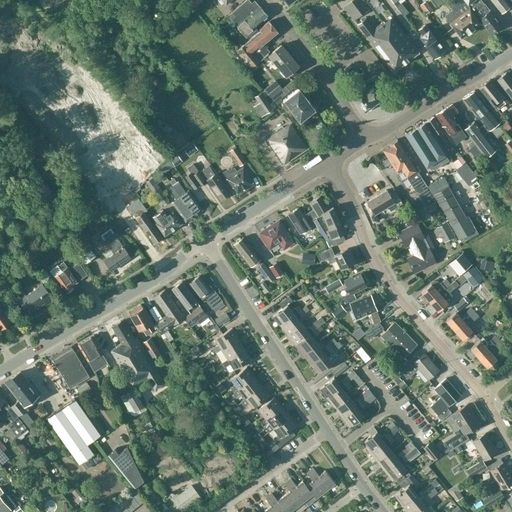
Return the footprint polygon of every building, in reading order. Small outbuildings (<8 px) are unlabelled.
[(255,27),(268,17),(255,1),(252,4),(248,0),(247,0),(225,19),(233,28),(236,25),(244,34),(236,40),(241,46),(258,31),(255,27)] [(474,12),(468,5),(464,0),(451,0),(448,3),(454,10),(446,16),(462,38),(481,23),(473,13),(474,12)] [(464,0),(468,5),(473,0),(491,0),(501,13),(510,6),(505,0),(464,0)] [(484,4),(481,0),(473,0),(468,5),(474,12),(475,12),(491,33),(502,25),(485,3),(484,4)] [(351,2),(344,7),(346,10),(347,10),(353,5),(351,2)] [(426,2),(420,6),(426,14),(432,10),(426,2)] [(366,18),(358,24),(384,59),(391,52),(393,54),(397,51),(400,55),(405,51),(403,48),(407,45),(405,43),(409,40),(392,18),(385,23),(384,21),(374,29),(366,18)] [(247,42),(255,52),(278,32),(269,21),(259,29),(260,31),(247,42)] [(434,59),(445,51),(425,24),(419,29),(429,42),(424,46),(434,59)] [(261,60),(255,52),(247,42),(236,51),(235,51),(232,53),(247,71),(260,60),(261,60)] [(270,73),(277,67),(290,56),(281,45),(269,56),(268,54),(261,60),(260,60),(270,73)] [(286,76),(298,66),(290,56),(277,67),(286,76)] [(30,88),(62,69),(58,63),(26,82),(30,88)] [(511,81),(506,73),(496,80),(511,100),(511,102),(509,105),(511,108),(511,81)] [(497,109),(507,101),(490,80),(478,87),(493,105),(489,108),(499,121),(504,126),(508,123),(497,109)] [(275,81),(265,89),(271,96),(281,88),(275,81)] [(365,112),(382,99),(378,94),(388,86),(385,82),(375,89),(373,87),(369,90),(366,86),(353,96),(365,112)] [(299,121),(315,110),(299,89),(283,101),(299,121)] [(274,109),(262,91),(254,97),(258,103),(253,106),(261,118),(274,109)] [(489,108),(488,108),(474,91),(463,98),(484,124),(479,128),(474,122),(464,130),(472,140),(471,141),(484,158),(496,149),(484,134),(489,130),(499,122),(499,121),(489,108)] [(72,144),(103,117),(87,98),(50,130),(59,140),(64,136),(72,144)] [(455,143),(465,136),(451,116),(456,112),(451,105),(436,115),(455,143)] [(440,135),(440,136),(438,132),(442,130),(433,117),(425,122),(438,144),(439,143),(442,147),(445,145),(443,141),(444,141),(440,135)] [(283,165),(308,148),(291,123),(283,128),(282,127),(265,139),(283,165)] [(434,162),(444,155),(424,123),(405,135),(426,167),(427,166),(431,171),(438,167),(434,162)] [(435,201),(430,193),(397,140),(388,145),(388,146),(383,149),(397,172),(401,170),(405,176),(425,208),(435,201)] [(479,162),(484,158),(471,141),(468,144),(471,147),(468,149),(479,162)] [(240,166),(245,163),(246,162),(235,146),(229,150),(240,166)] [(461,156),(452,162),(454,164),(457,168),(464,162),(465,162),(462,158),(461,156)] [(171,162),(175,167),(181,163),(177,158),(171,162)] [(160,167),(170,175),(176,169),(166,160),(160,167)] [(457,168),(456,169),(468,185),(477,178),(464,162),(457,168)] [(221,181),(209,165),(199,171),(193,163),(187,167),(191,172),(185,176),(195,189),(206,180),(221,200),(231,193),(222,180),(221,181)] [(141,179),(149,174),(143,164),(134,169),(141,179)] [(253,183),(243,167),(236,172),(234,168),(230,171),(229,168),(223,173),(237,194),(253,183)] [(163,173),(154,179),(157,183),(166,177),(163,173)] [(476,229),(475,229),(467,216),(465,217),(448,188),(449,187),(443,178),(428,187),(433,195),(434,195),(459,239),(460,238),(462,242),(479,233),(476,229)] [(172,185),(194,216),(203,210),(188,189),(185,192),(177,182),(172,185)] [(186,222),(194,216),(172,185),(168,189),(175,199),(172,202),(176,208),(186,222)] [(396,207),(403,204),(393,188),(387,191),(386,190),(367,202),(374,214),(393,202),(396,207)] [(155,194),(164,206),(170,201),(161,190),(155,194)] [(345,234),(340,224),(341,223),(333,207),(328,209),(320,195),(309,202),(314,209),(308,212),(326,240),(329,248),(346,240),(343,234),(345,234)] [(147,210),(141,202),(138,198),(128,205),(153,241),(161,236),(144,212),(147,210)] [(312,235),(309,234),(302,224),(307,222),(298,208),(288,214),(296,228),(293,230),(294,232),(300,240),(305,247),(314,239),(312,235)] [(165,236),(182,224),(174,212),(168,215),(164,209),(153,217),(157,223),(165,236)] [(270,249),(280,242),(285,248),(295,241),(281,222),(275,226),(273,224),(271,225),(270,224),(266,227),(266,228),(259,234),(270,249)] [(447,222),(436,228),(441,236),(451,230),(447,222)] [(414,272),(436,262),(429,246),(427,247),(423,239),(425,238),(418,223),(399,232),(403,240),(406,239),(414,255),(407,258),(414,272)] [(116,234),(115,234),(114,233),(109,237),(107,234),(103,237),(106,241),(114,254),(104,260),(111,271),(131,257),(116,234)] [(250,266),(259,259),(243,237),(234,245),(250,266)] [(76,251),(85,263),(96,256),(86,243),(76,251)] [(341,268),(354,262),(347,248),(334,255),(331,248),(318,254),(322,261),(327,258),(330,263),(336,260),(341,268)] [(461,253),(449,264),(459,275),(471,264),(461,253)] [(307,254),(306,265),(314,265),(315,254),(307,254)] [(58,264),(49,270),(53,277),(55,276),(66,292),(74,287),(73,286),(78,282),(64,262),(59,266),(58,264)] [(79,262),(72,267),(77,274),(84,269),(79,262)] [(269,267),(276,278),(284,273),(276,262),(269,267)] [(494,266),(482,263),(480,270),(492,273),(494,266)] [(275,278),(264,264),(257,269),(265,278),(267,277),(270,281),(275,278)] [(472,288),(483,279),(474,267),(462,275),(472,288)] [(350,293),(365,286),(359,274),(352,278),(351,277),(344,280),(345,282),(341,284),(339,279),(324,287),(327,293),(337,288),(339,291),(347,287),(350,293)] [(255,275),(250,278),(255,284),(259,281),(255,275)] [(199,276),(189,283),(200,297),(204,302),(206,300),(212,309),(222,301),(212,288),(209,290),(199,276)] [(421,292),(430,302),(451,284),(446,279),(436,288),(431,283),(421,292)] [(190,313),(185,317),(191,326),(198,321),(200,323),(208,317),(182,282),(172,289),(190,313)] [(47,304),(54,299),(43,283),(36,288),(37,288),(19,301),(28,314),(45,302),(47,304)] [(263,283),(260,285),(264,291),(262,292),(264,295),(269,291),(263,283)] [(451,284),(430,302),(439,311),(448,302),(451,299),(452,294),(450,292),(454,288),(451,284)] [(165,290),(154,297),(166,315),(156,322),(163,332),(184,318),(165,290)] [(0,294),(0,327),(1,329),(10,323),(2,311),(8,307),(0,294)] [(280,326),(301,309),(298,305),(291,310),(287,305),(292,301),(289,296),(278,304),(282,309),(272,316),(280,326)] [(355,302),(350,303),(352,309),(355,318),(370,312),(375,325),(379,322),(380,321),(376,310),(370,296),(355,302)] [(464,297),(455,304),(453,306),(459,311),(468,302),(464,297)] [(342,304),(332,312),(337,318),(347,310),(342,304)] [(148,326),(153,323),(152,322),(151,322),(143,309),(144,309),(143,307),(143,308),(141,305),(129,312),(131,315),(130,316),(130,317),(131,316),(139,331),(142,329),(146,336),(151,332),(150,331),(151,330),(148,326)] [(454,330),(475,311),(471,307),(460,317),(456,311),(446,320),(454,330)] [(287,335),(302,324),(298,319),(305,313),(301,309),(280,326),(287,335)] [(463,340),(472,330),(468,326),(479,316),(475,311),(454,330),(463,340)] [(219,325),(228,319),(225,313),(215,320),(219,325)] [(294,345),(325,321),(321,316),(312,323),(306,328),(302,324),(287,335),(294,345)] [(165,385),(162,379),(136,337),(134,339),(123,320),(112,327),(121,343),(116,346),(117,348),(111,351),(132,386),(148,377),(153,385),(156,383),(159,388),(165,385)] [(313,337),(319,332),(323,329),(320,325),(325,321),(294,345),(302,354),(317,342),(313,337)] [(384,328),(379,322),(375,325),(372,327),(364,333),(369,339),(384,328)] [(417,345),(410,338),(394,322),(381,336),(403,358),(417,345)] [(359,327),(351,334),(357,339),(364,333),(359,327)] [(216,353),(238,339),(232,328),(214,340),(218,346),(213,349),(216,353)] [(471,348),(479,358),(500,340),(495,335),(487,342),(483,337),(471,348)] [(507,348),(511,345),(511,344),(511,343),(505,335),(503,337),(500,340),(479,358),(488,368),(497,359),(492,353),(503,344),(507,348)] [(91,368),(100,362),(104,360),(96,347),(97,346),(92,337),(78,346),(91,368)] [(151,338),(143,343),(152,358),(160,354),(151,338)] [(310,364),(337,342),(334,338),(328,343),(327,342),(321,347),(317,342),(302,354),(310,364)] [(222,363),(245,349),(238,339),(216,353),(222,363)] [(328,356),(335,351),(342,345),(338,341),(337,342),(310,364),(317,374),(332,362),(328,356)] [(191,348),(186,351),(191,360),(196,356),(191,348)] [(79,383),(89,377),(73,349),(62,355),(79,382),(79,383)] [(233,371),(251,359),(245,349),(222,363),(225,368),(230,365),(233,371)] [(428,380),(438,370),(424,354),(411,365),(407,360),(398,368),(404,374),(407,378),(418,369),(428,380)] [(70,388),(79,382),(62,355),(53,361),(70,388)] [(181,360),(172,365),(175,370),(184,365),(181,360)] [(343,361),(331,371),(336,377),(348,367),(343,361)] [(234,393),(254,377),(247,367),(230,380),(234,385),(230,388),(234,393)] [(357,374),(354,372),(353,370),(344,377),(338,382),(334,377),(319,389),(326,399),(348,382),(352,378),(357,374)] [(39,395),(21,372),(20,372),(4,381),(19,400),(11,407),(19,416),(18,417),(28,430),(36,440),(41,437),(32,426),(35,423),(25,411),(27,409),(25,407),(26,406),(39,395)] [(394,373),(391,376),(397,383),(400,380),(394,373)] [(241,403),(262,386),(254,377),(234,393),(236,396),(240,393),(245,399),(241,402),(241,403)] [(448,405),(460,395),(445,379),(434,388),(448,405)] [(49,382),(45,385),(50,392),(54,390),(49,382)] [(351,386),(348,382),(326,399),(334,408),(349,396),(345,391),(351,386)] [(81,396),(91,390),(87,383),(77,389),(81,396)] [(253,409),(269,396),(262,386),(241,403),(244,407),(248,403),(253,409)] [(124,394),(120,397),(129,412),(130,411),(132,415),(136,416),(146,409),(144,405),(133,389),(124,394)] [(341,418),(372,393),(368,389),(353,401),(349,396),(334,408),(341,418)] [(372,393),(341,418),(349,427),(364,415),(360,410),(366,405),(376,398),(373,394),(372,393)] [(6,401),(3,402),(0,397),(0,415),(1,416),(3,414),(12,421),(7,425),(10,428),(15,435),(18,438),(28,430),(18,417),(6,401)] [(265,420),(282,407),(274,397),(258,410),(265,420)] [(86,469),(96,462),(91,455),(93,454),(87,444),(100,435),(74,398),(46,417),(54,429),(59,434),(79,464),(81,462),(86,469)] [(233,409),(238,406),(234,401),(229,405),(233,409)] [(455,434),(444,442),(448,448),(450,450),(454,448),(459,444),(468,439),(464,433),(479,423),(467,405),(454,413),(446,419),(454,431),(454,432),(455,434)] [(273,430),(290,416),(282,407),(265,420),(269,425),(266,427),(269,432),(273,429),(273,430)] [(441,421),(449,413),(445,408),(436,415),(441,421)] [(285,435),(297,426),(290,416),(273,430),(280,438),(275,442),(280,447),(289,440),(285,435)] [(369,453),(390,436),(399,429),(395,424),(387,431),(380,436),(376,431),(361,443),(369,453)] [(11,439),(15,435),(10,428),(5,432),(11,439)] [(136,434),(146,458),(159,453),(149,429),(136,434)] [(258,442),(262,438),(258,433),(254,437),(258,442)] [(470,476),(484,468),(487,467),(483,460),(496,452),(485,433),(472,441),(480,455),(477,457),(479,462),(466,469),(470,476)] [(376,462),(391,450),(387,445),(394,440),(390,436),(369,453),(376,462)] [(423,448),(433,460),(440,454),(430,442),(423,448)] [(459,444),(454,448),(457,453),(462,450),(459,444)] [(107,455),(133,487),(144,479),(128,446),(118,454),(114,449),(107,455)] [(0,448),(0,461),(2,464),(9,458),(0,448)] [(384,472),(405,455),(402,450),(395,455),(391,450),(376,462),(384,472)] [(405,455),(384,472),(391,481),(395,478),(399,483),(399,484),(403,480),(410,475),(408,472),(410,471),(410,470),(410,468),(409,467),(407,466),(406,466),(404,467),(402,464),(409,459),(405,455)] [(420,466),(426,473),(431,469),(429,466),(430,465),(427,461),(420,466)] [(482,500),(486,507),(505,495),(501,489),(511,482),(511,478),(503,462),(489,470),(495,480),(491,483),(491,485),(491,486),(489,487),(493,494),(482,500)] [(326,491),(335,483),(325,470),(319,475),(313,468),(310,471),(326,491)] [(316,499),(326,491),(310,471),(307,473),(312,480),(306,485),(313,493),(312,494),(316,499)] [(402,505),(417,494),(413,489),(419,484),(412,474),(402,482),(405,487),(394,496),(402,505)] [(313,493),(306,485),(303,480),(296,485),(291,478),(287,481),(303,501),(312,494),(313,493)] [(294,509),(303,501),(287,481),(284,483),(290,490),(283,495),(294,509)] [(458,484),(447,490),(452,496),(461,490),(458,484)] [(7,496),(3,491),(0,486),(0,511),(8,511),(11,510),(3,499),(7,496)] [(412,511),(435,494),(435,495),(438,492),(434,487),(427,493),(420,498),(417,494),(402,505),(406,511),(412,511)] [(136,492),(131,495),(139,506),(144,502),(136,492)] [(182,494),(172,501),(181,511),(184,511),(201,499),(196,493),(187,500),(182,494)] [(289,511),(294,509),(283,495),(277,500),(272,493),(269,496),(281,511),(289,511)] [(438,499),(435,495),(435,494),(412,511),(431,511),(428,508),(434,502),(438,499)] [(139,506),(131,495),(126,499),(134,509),(139,506)] [(265,511),(281,511),(269,496),(265,498),(271,505),(264,510),(265,511)] [(126,499),(122,503),(128,511),(131,511),(134,509),(126,499)] [(128,511),(122,503),(117,506),(121,511),(128,511)]
